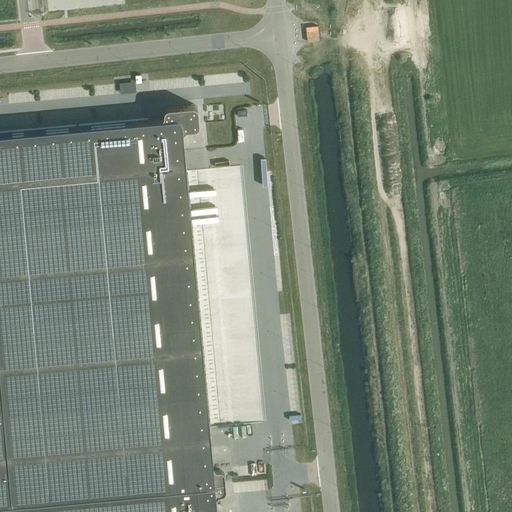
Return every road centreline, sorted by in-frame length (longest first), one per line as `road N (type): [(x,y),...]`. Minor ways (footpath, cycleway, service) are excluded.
road 1 (tertiary): [(433,511),(379,24)]
road 2 (tertiary): [(362,25),(418,511)]
road 3 (unclassified): [(279,35),(331,511)]
road 4 (unknown): [(279,472),(247,116)]
road 5 (unclassified): [(279,35),(0,65)]
road 6 (unknown): [(0,113),(239,89)]
